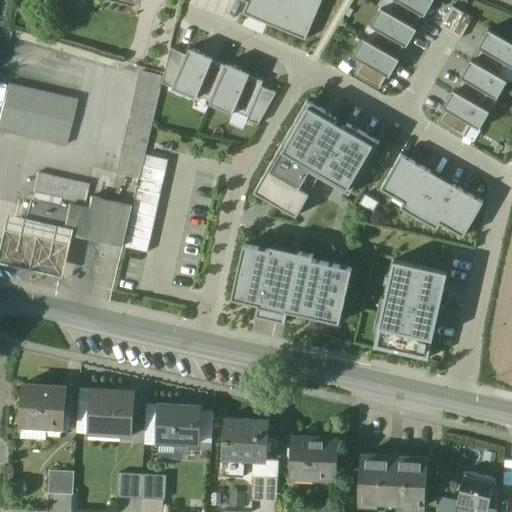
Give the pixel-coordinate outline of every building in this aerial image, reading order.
[(323,0),(239,0),(248,3),(243,14),(306,41),(323,0)] [(396,0),(397,0),(389,14),(415,28),(422,15),(425,17),(434,0),(396,0)] [(454,5),(441,28),(452,34),(464,11),(454,5)] [(379,30),(372,44),(397,59),(405,46),(407,47),(417,29),(415,28),(389,14),(381,9),(371,26),(379,30)] [(464,11),(452,34),(461,39),(474,17),(464,11)] [(481,49),(473,63),(499,77),(506,64),(511,67),(511,44),(488,31),(478,48),(481,49)] [(362,62),(355,75),(380,89),(387,76),(389,78),(399,60),(397,59),(372,44),(363,39),(353,57),(362,62)] [(209,106),(225,68),(212,62),(213,58),(190,48),(187,57),(172,90),(209,106)] [(172,90),(187,57),(169,49),(163,77),(162,85),(172,90)] [(463,79),(456,93),(481,108),(489,95),(497,100),(507,82),(499,77),(473,63),(470,61),(461,78),(463,79)] [(225,68),(209,106),(247,122),(260,91),(263,85),(248,79),(250,74),(227,64),(225,68)] [(117,174),(138,179),(162,85),(163,77),(142,72),(117,174)] [(78,100),(7,84),(0,115),(0,130),(67,146),(78,100)] [(260,91),(247,122),(258,127),(275,97),(260,91)] [(446,111),(438,124),(464,138),(471,125),(480,131),(490,113),(481,108),(456,93),(453,92),(443,110),(446,111)] [(380,142),(306,100),(254,191),(298,216),(311,195),(293,184),(303,167),(350,194),(380,142)] [(485,203),(402,154),(381,190),(403,202),(400,208),(437,230),(441,223),(464,237),(485,203)] [(169,160),(146,155),(125,248),(148,253),(169,160)] [(40,174),(34,202),(60,208),(61,203),(70,205),(83,208),(87,184),(40,174)] [(358,205),(371,213),(377,203),(364,195),(358,205)] [(133,207),(91,198),(89,209),(90,210),(87,219),(88,219),(87,227),(86,227),(83,237),(124,246),(133,207)] [(34,202),(31,201),(26,223),(63,232),(70,205),(61,203),(60,208),(34,202)] [(83,208),(70,205),(63,232),(73,234),(83,237),(86,227),(87,227),(88,219),(87,219),(90,210),(89,209),(83,208)] [(4,243),(0,258),(0,265),(62,280),(67,259),(73,234),(63,232),(26,223),(9,219),(4,243)] [(273,252),(244,245),(232,299),(258,305),(256,313),(255,317),(285,324),(288,311),(340,323),(352,269),(313,261),(314,256),(299,252),(297,261),(273,255),(273,252)] [(450,272),(395,258),(373,349),(428,363),(450,272)] [(65,386),(21,383),(19,423),(45,425),(63,426),(65,386)] [(133,390),(89,387),(86,434),(87,434),(88,429),(119,431),(118,436),(131,437),(133,390)] [(200,406),(156,403),(154,439),(198,442),(200,406)] [(267,422),(224,419),(222,458),(243,459),(252,460),(265,461),(265,460),(267,422)] [(45,425),(19,423),(18,438),(28,438),(45,439),(45,425)] [(338,439),(291,436),(288,477),(335,480),(338,439)] [(426,457),(360,455),(358,503),(424,506),(426,457)] [(243,459),(222,458),(221,476),(242,477),(243,459)] [(265,461),(252,460),(251,477),(276,479),(277,460),(265,460),(265,461)] [(73,471),(48,470),(47,492),(72,494),(73,471)] [(141,475),(117,473),(116,496),(140,497),(141,475)] [(495,479),(464,474),(459,502),(458,504),(489,510),(489,509),(495,479)] [(165,476),(141,475),(140,497),(163,499),(165,476)] [(276,479),(251,477),(250,502),(275,503),(276,479)] [(228,490),(230,505),(245,504),(244,489),(228,490)] [(459,502),(436,497),(435,511),(456,511),(458,504),(459,502)]
